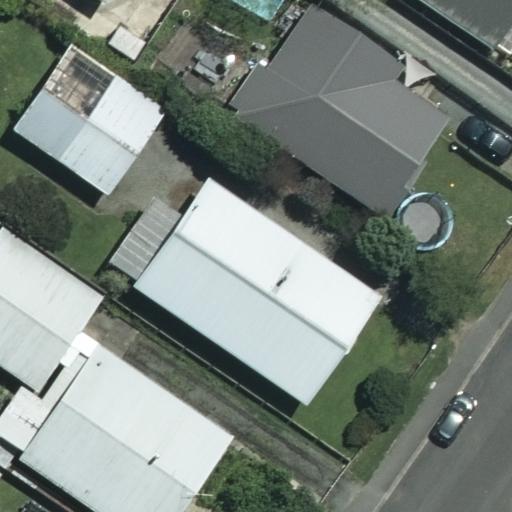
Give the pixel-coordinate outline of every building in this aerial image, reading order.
[(511,42),(511,0),(406,0),(497,64),(511,42)] [(295,47),(281,38),(262,66),(205,28),(170,82),(374,218),(438,121),(390,88),(399,74),(315,18),(295,47)] [(154,112),(61,47),(1,131),(95,197),(154,112)] [(122,288),(293,407),(329,355),(339,361),(359,333),(349,326),(367,300),(196,182),(122,288)] [(99,295),(0,230),(0,371),(14,380),(0,402),(0,451),(93,511),(165,511),(221,426),(76,331),(99,295)]
